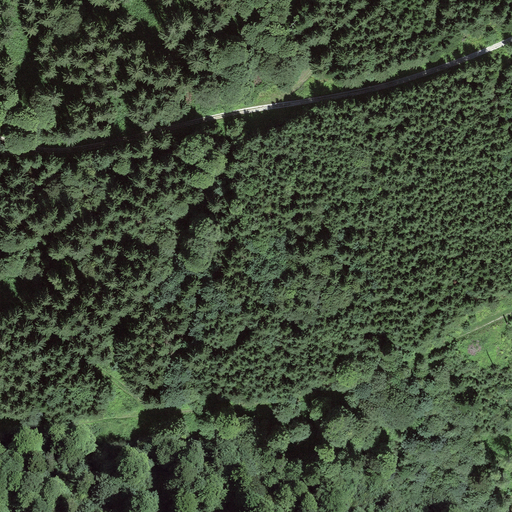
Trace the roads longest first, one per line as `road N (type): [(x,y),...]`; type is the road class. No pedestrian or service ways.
road 1 (track): [(511,32),(395,77),(69,144),(0,135)]
road 2 (track): [(160,419),(315,396),(511,317)]
road 3 (track): [(0,295),(160,419)]
road 4 (track): [(377,0),(276,98)]
